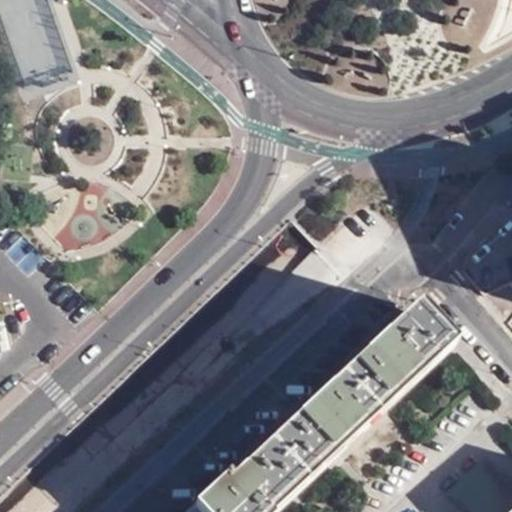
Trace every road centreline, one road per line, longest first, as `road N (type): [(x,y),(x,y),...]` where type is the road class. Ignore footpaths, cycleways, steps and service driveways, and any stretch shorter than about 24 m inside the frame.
road 1 (residential): [(148,511),(425,257)]
road 2 (tertiary): [(237,240),(0,461)]
road 3 (tertiary): [(237,240),(433,110)]
road 4 (primary): [(246,49),(279,80),(345,111),(380,117),(433,110)]
road 5 (tertiary): [(246,49),(263,129),(237,240)]
road 6 (residential): [(425,257),(511,353)]
